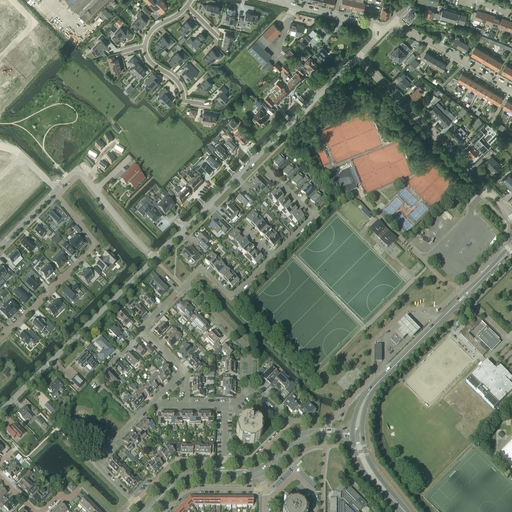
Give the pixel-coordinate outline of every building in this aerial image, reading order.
[(94,3),(97,0),(65,0),(67,2),(88,23),(101,10),(94,3)] [(97,0),(94,3),(101,10),(111,0),(97,0)] [(151,0),(144,0),(155,11),(158,8),(159,9),(160,9),(163,12),(167,8),(164,4),(165,4),(163,1),(162,0),(161,0),(157,0),(155,3),(151,0)] [(202,4),(201,10),(205,11),(209,12),(209,13),(217,15),(219,7),(211,5),(207,4),(206,5),(202,4)] [(145,7),(142,9),(149,15),(151,13),(145,7)] [(384,7),(381,17),(385,18),(385,17),(390,18),(392,11),(387,10),(387,7),(384,7)] [(411,8),(403,17),(407,20),(407,22),(409,24),(413,18),(412,17),(416,13),(411,8)] [(440,18),(457,23),(457,22),(464,24),(467,16),(460,14),(460,13),(443,9),(442,12),(439,11),(439,14),(435,13),(435,11),(427,8),(425,18),(433,20),(433,17),(439,19),(441,15),(440,18)] [(226,13),(224,21),(231,22),(230,25),(235,26),(237,20),(234,19),(235,15),(234,15),(235,10),(228,9),(227,13),(226,13)] [(136,21),(132,25),(134,27),(134,28),(135,28),(137,30),(140,27),(141,28),(145,24),(147,22),(145,20),(147,18),(141,11),(137,15),(139,17),(138,18),(135,21),(136,21)] [(480,22),(483,13),(477,11),(474,20),(480,22)] [(241,17),(239,26),(244,27),(245,22),(251,23),(251,22),(256,23),(257,16),(253,15),(245,13),(244,18),(241,17)] [(486,23),(489,14),(483,13),(480,22),(486,23)] [(492,25),(495,16),(489,14),(486,23),(492,25)] [(495,16),(492,25),(498,27),(501,18),(495,16)] [(502,19),(499,28),(505,30),(508,21),(502,19)] [(191,21),(188,23),(187,21),(181,27),(178,30),(183,35),(186,32),(187,33),(192,27),(194,28),(196,26),(191,21)] [(264,48),(271,41),(274,44),(276,42),(275,42),(280,38),(277,35),(282,31),(274,23),(248,49),(263,65),(272,56),(264,48)] [(291,23),(289,30),(296,31),(296,34),(296,36),(298,36),(298,35),(302,36),(302,32),(305,33),(306,32),(307,28),(307,27),(304,27),(304,26),(291,23)] [(133,35),(126,27),(123,30),(120,28),(114,34),(115,35),(112,38),(117,43),(121,40),(126,36),(129,39),(133,35)] [(223,42),(222,47),(230,48),(231,44),(232,44),(234,37),(237,37),(238,34),(237,34),(238,33),(233,32),(233,33),(231,32),(230,36),(225,34),(223,42)] [(206,39),(201,33),(197,36),(192,41),(190,38),(186,43),(191,48),(195,45),(197,48),(203,42),(206,39)] [(480,38),(511,51),(511,48),(481,35),(480,38)] [(96,52),(98,54),(101,51),(102,52),(108,46),(106,45),(108,43),(102,36),(98,39),(100,41),(95,46),(96,46),(93,49),(95,51),(95,52),(95,53),(96,52)] [(174,42),(168,36),(165,39),(163,36),(157,42),(154,45),(159,50),(162,47),(163,48),(169,42),(171,45),(174,42)] [(304,37),(300,41),(305,46),(309,42),(304,37)] [(456,38),(452,43),(466,51),(469,45),(459,39),(460,38),(457,37),(456,38)] [(390,56),(393,59),(396,61),(398,59),(400,61),(401,61),(402,59),(403,58),(411,50),(402,42),(398,47),(392,53),(392,54),(390,56)] [(320,63),(322,61),(321,60),(328,53),(322,47),(321,48),(320,47),(317,50),(318,51),(313,56),(320,63)] [(477,59),(482,51),(475,47),(471,54),(474,56),(474,57),(477,59)] [(33,49),(27,56),(35,64),(37,63),(38,64),(40,63),(39,62),(43,59),(33,49)] [(206,55),(203,59),(208,64),(211,61),(212,61),(217,56),(220,58),(223,56),(217,50),(214,52),(212,49),(206,55)] [(294,54),(290,50),(286,55),(290,59),(294,54)] [(484,62),(489,54),(482,51),(477,59),(481,61),(484,62)] [(168,61),(174,67),(177,64),(182,59),(184,62),(188,58),(183,52),(180,55),(177,52),(171,58),(172,58),(168,61)] [(406,60),(409,64),(416,56),(413,53),(406,60)] [(427,62),(431,56),(426,53),(422,59),(427,62)] [(491,67),(496,58),(489,54),(484,62),(487,64),(487,65),(491,67)] [(115,59),(114,56),(107,58),(111,73),(113,72),(114,74),(121,72),(120,67),(120,66),(118,59),(115,59)] [(139,61),(134,56),(128,62),(132,67),(130,69),(136,74),(137,74),(140,77),(145,72),(142,68),(143,68),(138,63),(139,61)] [(432,65),(436,59),(431,56),(427,62),(432,65)] [(298,60),(294,64),(299,70),(301,68),(305,71),(307,69),(310,72),(313,68),(315,69),(317,67),(317,65),(310,58),(303,65),(298,60)] [(498,70),(503,62),(496,58),(491,67),(494,69),(495,68),(498,70)] [(436,59),(432,65),(438,68),(441,62),(436,59)] [(22,60),(16,66),(26,76),(33,70),(22,60)] [(269,70),(268,70),(273,65),(268,61),(264,65),(265,66),(261,70),(265,74),(269,70)] [(441,62),(438,68),(443,71),(446,65),(441,62)] [(196,70),(189,63),(184,67),(187,69),(182,74),(188,81),(192,77),(194,74),(193,73),(196,70)] [(277,63),(273,66),(279,72),(283,68),(277,63)] [(287,73),(290,70),(291,69),(285,63),(281,67),(287,73)] [(508,77),(511,69),(511,67),(506,64),(501,72),(505,74),(504,75),(508,77)] [(405,72),(404,71),(398,76),(402,80),(399,83),(404,88),(405,88),(408,85),(410,82),(412,81),(407,75),(407,74),(405,72)] [(149,83),(148,85),(145,88),(150,93),(153,90),(159,84),(155,80),(157,78),(153,73),(146,80),(149,83)] [(292,77),(298,84),(301,81),(302,81),(304,79),(303,79),(304,78),(299,73),(298,74),(296,73),(292,77)] [(198,88),(203,93),(206,90),(207,91),(213,85),(210,83),(213,80),(207,74),(203,78),(205,80),(201,85),(198,88)] [(463,84),(467,77),(462,74),(458,81),(463,84)] [(295,87),(298,84),(292,77),(287,82),(289,83),(288,84),(293,89),(295,87)] [(468,87),(472,80),(467,77),(463,84),(468,87)] [(473,90),(477,83),(472,80),(468,87),(473,90)] [(278,82),(276,84),(280,89),(277,92),(284,98),(287,95),(289,93),(284,88),(283,89),(282,87),(283,86),(278,82)] [(478,93),(482,86),(477,83),(473,90),(478,93)] [(228,90),(223,86),(219,90),(221,92),(216,97),(222,103),(228,97),(225,94),(228,90)] [(412,92),(410,94),(416,100),(423,93),(420,90),(422,88),(420,86),(419,86),(415,90),(414,89),(412,91),(412,92)] [(484,96),(488,89),(482,86),(478,93),(484,96)] [(170,98),(165,93),(168,91),(165,87),(158,94),(160,96),(157,99),(163,104),(164,105),(165,106),(167,107),(172,101),(169,98),(170,98)] [(489,99),(493,92),(488,89),(484,96),(489,99)] [(268,96),(265,100),(271,106),(275,103),(274,102),(275,100),(278,103),(279,103),(281,102),(281,101),(284,98),(277,92),(275,94),(273,92),(269,97),(268,96)] [(494,102),(498,95),(493,92),(489,99),(494,102)] [(498,95),(494,102),(499,105),(503,98),(498,95)] [(257,110),(259,112),(253,119),(256,122),(257,120),(261,124),(264,121),(265,122),(265,121),(265,120),(266,119),(264,117),(265,116),(263,115),(264,114),(262,113),(263,112),(264,112),(266,110),(263,107),(265,106),(264,105),(263,104),(262,104),(256,99),(255,104),(259,107),(257,110)] [(508,110),(511,103),(507,100),(503,107),(508,110)] [(435,105),(429,111),(437,120),(438,119),(440,122),(446,116),(450,112),(447,108),(445,110),(438,102),(435,105)] [(463,108),(458,113),(462,117),(468,112),(463,108)] [(440,122),(439,122),(445,128),(451,121),(455,117),(450,112),(446,116),(440,122)] [(214,124),(216,116),(211,115),(203,113),(202,117),(199,116),(198,121),(201,121),(201,122),(210,123),(214,124)] [(472,125),(478,131),(485,124),(478,118),(472,125)] [(237,124),(234,120),(230,124),(234,128),(235,127),(237,128),(239,126),(237,124)] [(114,125),(111,128),(117,134),(120,131),(114,125)] [(454,131),(450,134),(455,139),(460,144),(466,137),(468,135),(466,133),(463,129),(460,127),(458,130),(456,128),(455,128),(454,130),(454,131)] [(247,136),(239,129),(235,134),(243,142),(244,142),(246,141),(246,140),(246,139),(245,138),(247,136)] [(471,146),(467,151),(469,153),(470,155),(470,154),(474,158),(476,155),(477,155),(479,153),(478,153),(479,152),(480,150),(484,154),(489,149),(483,143),(483,144),(481,145),(477,141),(485,134),(481,130),(470,140),(471,142),(470,143),(469,143),(471,146)] [(104,136),(104,137),(108,144),(108,143),(112,141),(112,142),(112,141),(108,134),(108,135),(104,137),(104,136)] [(233,145),(229,141),(230,139),(228,138),(225,142),(226,143),(226,144),(228,146),(226,147),(232,153),(233,154),(235,151),(236,149),(233,146),(233,145)] [(95,145),(101,151),(103,148),(104,148),(98,142),(95,145)] [(226,152),(220,146),(216,150),(214,152),(218,156),(224,162),(227,159),(227,158),(228,157),(225,154),(226,152)] [(114,150),(114,151),(122,155),(122,154),(123,151),(124,151),(117,147),(116,147),(117,147),(115,151),(114,150)] [(491,156),(490,155),(494,151),(491,148),(483,155),(488,160),(484,163),(493,172),(497,169),(498,170),(501,167),(491,156)] [(88,156),(95,160),(97,156),(98,156),(90,152),(88,156)] [(106,157),(111,164),(111,163),(114,161),(115,161),(110,154),(110,155),(107,157),(106,157)] [(197,170),(195,172),(196,172),(198,174),(201,178),(202,178),(204,176),(206,174),(209,176),(211,174),(213,172),(212,172),(215,169),(216,170),(219,167),(218,167),(220,165),(216,162),(217,162),(212,157),(211,156),(210,155),(209,156),(210,157),(210,158),(209,158),(208,158),(208,159),(208,160),(207,161),(206,160),(203,163),(202,161),(197,166),(199,168),(197,170)] [(282,156),(274,164),(278,168),(277,169),(280,172),(290,161),(287,158),(285,159),(282,156)] [(85,158),(84,159),(92,167),(93,166),(94,165),(85,157),(85,158)] [(98,166),(104,172),(105,171),(104,171),(107,168),(101,163),(100,163),(101,163),(98,166)] [(118,181),(121,178),(127,184),(125,186),(128,184),(134,190),(133,191),(146,179),(145,178),(144,179),(139,173),(140,172),(140,171),(140,172),(134,166),(135,164),(118,181)] [(286,178),(289,181),(300,170),(296,167),(294,169),(291,165),(283,173),(287,177),(286,178)] [(357,189),(349,170),(336,175),(335,172),(331,174),(334,181),(337,183),(339,182),(342,190),(344,189),(346,193),(357,189)] [(187,173),(185,174),(188,177),(198,187),(199,185),(200,186),(203,183),(199,180),(201,178),(198,174),(196,175),(195,176),(197,177),(194,180),(190,176),(187,173)] [(295,188),(298,190),(309,179),(305,176),(304,178),(300,174),(292,182),(296,187),(295,188)] [(511,176),(510,174),(503,181),(511,190),(511,176)] [(187,184),(185,186),(189,190),(191,189),(194,192),(197,189),(196,188),(198,187),(188,177),(187,179),(189,182),(191,183),(188,185),(187,184)] [(256,186),(252,189),(256,193),(260,190),(261,191),(266,185),(258,178),(253,183),(256,186)] [(305,197),(307,199),(318,189),(315,185),(313,187),(309,183),(301,191),(306,196),(305,197)] [(175,185),(173,186),(174,187),(176,189),(185,199),(187,198),(190,195),(187,192),(189,190),(185,186),(185,187),(184,186),(182,188),(184,190),(182,192),(180,191),(177,188),(175,186),(175,185)] [(176,189),(174,191),(177,194),(178,193),(179,194),(176,198),(181,204),(184,201),(184,200),(185,199),(176,189)] [(275,205),(283,196),(280,193),(279,194),(275,190),(268,198),(271,201),(273,200),(276,203),(274,205),(275,205)] [(165,192),(162,195),(165,199),(162,202),(169,210),(174,206),(169,201),(171,198),(165,192)] [(316,209),(327,198),(324,194),(322,196),(318,193),(310,201),(315,205),(314,206),(316,209)] [(236,199),(244,207),(248,204),(250,206),(254,201),(248,194),(245,197),(242,194),(236,199)] [(281,212),(290,203),(287,200),(286,201),(282,197),(283,197),(283,196),(275,205),(278,208),(280,206),(283,210),(281,211),(281,212)] [(145,199),(140,203),(143,206),(140,209),(144,213),(154,223),(160,218),(156,214),(158,212),(151,205),(145,199)] [(155,202),(151,205),(158,212),(160,210),(165,215),(169,210),(162,202),(158,206),(155,202)] [(288,218),(297,210),(294,207),(293,208),(289,204),(290,203),(281,212),(285,215),(286,213),(290,216),(288,218)] [(229,220),(230,220),(231,222),(236,216),(238,212),(231,205),(226,209),(228,211),(224,215),(229,220)] [(59,209),(61,211),(56,214),(55,213),(54,212),(49,216),(52,219),(53,220),(56,223),(60,220),(62,222),(67,218),(60,209),(59,209)] [(298,224),(297,223),(304,217),(300,214),(296,211),(297,210),(288,218),(291,222),(290,223),(295,227),(298,224)] [(253,226),(261,218),(258,215),(256,217),(252,213),(246,220),(249,223),(250,222),(253,226)] [(259,234),(266,227),(263,223),(264,222),(261,218),(253,226),(257,230),(256,231),(259,234)] [(215,220),(209,226),(217,234),(221,230),(224,234),(229,229),(221,221),(219,224),(215,220)] [(391,244),(395,241),(396,239),(397,239),(385,228),(378,221),(378,222),(370,230),(376,237),(388,247),(391,244)] [(45,232),(40,226),(34,231),(42,239),(46,235),(49,237),(52,234),(48,229),(45,232)] [(267,240),(275,232),(271,229),(270,230),(266,227),(259,234),(262,237),(263,236),(267,240)] [(233,246),(241,238),(237,234),(238,234),(235,230),(228,237),(232,241),(230,243),(233,246)] [(279,234),(278,235),(275,232),(267,240),(271,243),(270,244),(273,247),(280,241),(284,238),(279,234)] [(203,233),(197,239),(201,242),(198,244),(205,252),(210,247),(207,244),(210,240),(203,233)] [(69,242),(77,250),(79,248),(79,249),(84,244),(82,242),(83,241),(80,238),(79,239),(75,236),(69,242)] [(30,253),(36,247),(38,250),(41,247),(36,242),(33,244),(27,238),(21,245),(30,253)] [(242,251),(249,244),(246,241),(245,242),(241,238),(233,246),(237,249),(239,247),(242,251)] [(70,255),(71,257),(76,252),(75,252),(77,250),(69,242),(62,248),(66,252),(66,253),(69,256),(70,255)] [(247,259),(255,252),(251,248),(252,247),(249,244),(242,251),(246,254),(244,256),(247,259)] [(201,256),(191,246),(189,248),(188,249),(187,248),(183,252),(181,254),(188,261),(191,259),(194,263),(201,256)] [(11,254),(10,256),(9,256),(10,256),(9,256),(6,259),(9,262),(6,265),(13,271),(15,269),(12,265),(20,257),(21,257),(14,251),(15,251),(11,254)] [(53,263),(59,269),(66,262),(65,260),(67,258),(60,251),(56,255),(58,258),(53,263)] [(99,258),(96,261),(98,263),(96,265),(103,271),(102,273),(105,276),(112,270),(110,268),(113,265),(117,261),(108,252),(104,257),(101,260),(99,258)] [(255,252),(247,259),(250,263),(252,261),(256,265),(263,258),(259,255),(259,256),(255,252)] [(212,267),(220,259),(217,256),(215,258),(211,254),(205,261),(208,264),(209,263),(212,267)] [(46,260),(41,255),(37,259),(41,264),(46,260)] [(218,275),(225,268),(222,264),(223,263),(220,259),(212,267),(216,271),(215,272),(218,275)] [(47,266),(40,273),(45,279),(48,276),(49,277),(50,275),(53,272),(47,266)] [(7,269),(4,272),(0,267),(0,277),(3,280),(7,275),(10,278),(13,275),(7,269)] [(226,281),(234,273),(230,270),(229,271),(225,268),(218,275),(221,278),(222,277),(226,281)] [(86,270),(79,277),(80,277),(87,284),(94,278),(97,280),(100,277),(92,270),(89,273),(86,270)] [(38,278),(32,272),(26,278),(29,281),(26,284),(27,285),(26,286),(29,289),(30,288),(34,292),(40,286),(35,281),(38,278)] [(234,273),(226,281),(230,284),(229,285),(232,288),(239,282),(235,278),(237,276),(234,273)] [(162,280),(159,278),(157,280),(150,287),(160,297),(167,290),(160,282),(162,280)] [(19,287),(20,288),(14,294),(24,304),(30,298),(23,291),(26,288),(22,284),(19,287)] [(69,287),(63,293),(64,294),(63,295),(65,298),(67,297),(71,301),(77,296),(80,298),(83,295),(79,291),(79,290),(75,286),(71,290),(69,287)] [(154,303),(151,300),(153,298),(151,296),(146,291),(142,295),(145,298),(143,301),(150,308),(154,303)] [(10,301),(5,306),(13,315),(19,309),(10,301)] [(50,306),(50,305),(50,306),(47,309),(50,312),(49,312),(50,313),(53,315),(61,307),(64,309),(66,307),(62,303),(59,305),(55,301),(52,304),(51,304),(52,304),(50,306)] [(182,313),(189,305),(185,301),(182,304),(179,301),(171,309),(176,314),(179,311),(182,313)] [(145,312),(138,305),(135,308),(133,306),(132,306),(130,308),(130,309),(132,311),(139,318),(145,312)] [(188,321),(194,316),(191,313),(194,310),(189,305),(182,313),(184,316),(181,319),(186,324),(188,321)] [(5,306),(0,310),(0,311),(8,320),(13,315),(5,306)] [(127,316),(128,315),(124,311),(118,317),(123,322),(122,324),(125,327),(129,323),(132,325),(134,323),(127,316)] [(194,316),(188,321),(191,323),(192,322),(197,327),(204,320),(199,315),(198,316),(196,314),(194,316)] [(397,333),(403,339),(408,334),(411,338),(420,329),(406,315),(397,324),(401,327),(396,332),(397,333)] [(483,357),(500,339),(487,326),(474,339),(469,334),(482,321),(477,316),(460,334),(483,357)] [(163,317),(159,321),(161,323),(154,331),(159,336),(167,328),(164,325),(168,321),(163,317)] [(44,324),(41,321),(38,318),(32,324),(41,333),(45,330),(47,328),(51,331),(54,328),(48,322),(45,325),(44,324)] [(203,335),(208,329),(210,328),(208,326),(209,325),(204,320),(197,327),(202,332),(200,333),(203,335)] [(109,331),(109,332),(109,333),(109,334),(110,335),(111,335),(112,334),(115,337),(112,339),(115,342),(115,341),(118,343),(122,339),(123,341),(126,339),(119,332),(120,331),(118,328),(116,330),(114,327),(109,331)] [(171,347),(181,337),(174,330),(163,340),(171,347)] [(210,342),(218,334),(214,330),(209,335),(207,332),(201,338),(204,341),(206,338),(210,342)] [(28,346),(32,343),(34,345),(39,340),(31,332),(29,334),(28,333),(27,333),(25,331),(19,337),(22,340),(21,341),(24,344),(25,343),(28,346)] [(397,346),(403,339),(397,333),(390,339),(397,346)] [(218,334),(210,342),(214,346),(211,348),(214,351),(220,345),(217,343),(222,338),(218,334)] [(110,347),(110,346),(101,337),(95,343),(103,350),(99,354),(105,360),(114,351),(110,347)] [(229,356),(234,350),(227,343),(222,349),(229,356)] [(148,347),(145,349),(140,344),(134,350),(141,357),(147,352),(150,355),(153,352),(148,347)] [(185,344),(183,346),(183,347),(177,354),(182,359),(187,354),(190,356),(196,351),(194,349),(193,348),(191,350),(185,344)] [(215,356),(221,350),(219,347),(213,353),(215,356)] [(75,362),(82,369),(87,365),(92,370),(97,365),(90,358),(91,358),(85,352),(81,355),(78,358),(75,362)] [(140,359),(135,355),(133,353),(131,355),(129,353),(124,358),(133,366),(140,359)] [(192,369),(198,363),(196,360),(198,358),(194,354),(186,361),(189,363),(188,364),(192,369)] [(225,363),(225,369),(236,369),(236,362),(233,362),(233,359),(229,359),(222,359),(222,363),(225,363)] [(494,409),(498,405),(511,391),(511,385),(511,384),(511,378),(509,375),(501,366),(498,369),(497,367),(495,369),(487,361),(466,382),(494,409)] [(125,363),(123,365),(120,362),(115,367),(122,374),(125,372),(127,374),(132,370),(125,363)] [(198,363),(192,369),(196,373),(197,372),(200,375),(207,367),(203,363),(201,365),(198,363)] [(162,370),(160,373),(166,379),(170,374),(169,373),(172,371),(164,364),(160,368),(162,370)] [(273,382),(280,375),(271,367),(261,377),(266,382),(270,385),(273,382)] [(222,378),(223,378),(229,379),(229,375),(236,375),(236,369),(225,369),(225,374),(222,374),(222,378)] [(119,376),(117,378),(110,372),(104,378),(114,387),(120,381),(122,384),(125,382),(119,376)] [(155,373),(151,377),(158,384),(161,382),(162,383),(166,379),(160,373),(157,375),(155,373)] [(71,381),(80,389),(85,383),(77,375),(71,381)] [(273,382),(269,385),(273,388),(278,383),(281,386),(284,389),(285,390),(288,386),(287,386),(289,384),(280,375),(273,382)] [(149,383),(146,386),(153,392),(157,388),(156,387),(158,384),(151,377),(147,381),(149,383)] [(192,388),(201,388),(201,384),(204,384),(204,378),(194,378),(194,382),(192,382),(192,388)] [(223,378),(223,384),(223,388),(225,388),(235,388),(235,382),(230,382),(230,379),(229,379),(223,378)] [(64,390),(61,388),(62,387),(56,380),(56,381),(51,387),(50,386),(47,389),(51,393),(49,395),(52,397),(53,395),(56,393),(59,391),(61,393),(64,390)] [(142,386),(138,390),(145,398),(147,395),(148,396),(153,392),(146,386),(144,388),(142,386)] [(201,388),(192,388),(192,394),(194,394),(194,397),(204,397),(204,391),(201,391),(201,388)] [(228,397),(230,397),(232,397),(232,394),(235,394),(235,388),(225,388),(225,391),(222,391),(222,397),(225,397),(228,397)] [(134,395),(131,397),(139,405),(144,401),(143,400),(145,398),(138,390),(133,395),(134,395)] [(301,409),(298,406),(293,401),(296,398),(292,395),(285,402),(288,405),(286,407),(292,413),(294,411),(297,414),(299,412),(298,412),(301,409)] [(129,400),(124,404),(131,411),(134,409),(135,410),(139,405),(131,397),(129,400)] [(45,406),(49,410),(54,416),(58,412),(53,406),(49,402),(45,406)] [(298,412),(299,412),(302,415),(312,415),(316,411),(307,402),(301,409),(298,412)] [(21,410),(17,413),(22,418),(24,420),(26,418),(29,421),(33,417),(29,412),(25,407),(21,410)] [(195,425),(195,414),(192,414),(192,413),(190,413),(190,411),(186,411),(186,413),(186,421),(189,421),(189,425),(195,425)] [(158,424),(164,424),(164,421),(167,421),(167,413),(161,413),(161,414),(158,414),(158,424)] [(176,424),(176,414),(173,414),(173,413),(167,413),(167,421),(171,421),(171,424),(176,424)] [(182,421),(186,421),(186,413),(179,413),(179,414),(176,414),(176,424),(182,424),(182,421)] [(200,421),(204,421),(204,413),(198,413),(198,414),(195,414),(195,425),(200,425),(200,421)] [(204,413),(204,421),(207,421),(207,424),(213,424),(213,414),(210,414),(210,413),(204,413)] [(236,431),(237,433),(238,439),(241,442),(242,442),(244,443),(245,443),(246,444),(247,444),(249,444),(253,443),(260,438),(262,434),(262,427),(260,423),(256,420),(256,421),(255,420),(252,420),(252,418),(251,417),(250,417),(248,415),(244,415),(240,418),(241,420),(236,426),(236,431)] [(141,425),(147,431),(149,428),(151,431),(155,426),(152,423),(153,421),(149,416),(147,418),(149,420),(147,422),(145,420),(141,425)] [(35,420),(41,425),(44,422),(38,417),(35,420)] [(8,428),(6,431),(13,439),(13,438),(12,437),(14,436),(16,436),(19,439),(25,433),(16,424),(12,428),(10,426),(8,428)] [(144,433),(147,431),(141,425),(136,429),(137,430),(135,432),(142,439),(146,436),(144,433)] [(132,433),(128,438),(134,444),(136,446),(138,444),(142,439),(135,432),(133,434),(132,433)] [(131,446),(134,444),(128,438),(123,442),(124,443),(122,446),(129,453),(133,449),(131,446)] [(178,453),(178,443),(168,443),(165,446),(167,448),(165,451),(171,457),(175,453),(174,452),(175,450),(178,450),(178,453)] [(187,455),(187,446),(183,446),(183,443),(178,443),(178,453),(181,453),(181,455),(187,455)] [(195,453),(196,443),(190,443),(190,446),(187,446),(187,455),(193,455),(193,453),(195,453)] [(204,455),(204,446),(201,446),(201,443),(196,443),(195,453),(198,453),(198,455),(204,455)] [(204,446),(204,455),(210,455),(210,453),(213,453),(213,443),(208,443),(208,446),(204,446)] [(156,455),(164,462),(166,460),(167,461),(171,457),(165,451),(162,449),(156,455)] [(132,463),(135,460),(129,454),(126,457),(132,463)] [(162,464),(164,462),(156,455),(153,458),(155,461),(152,463),(158,469),(163,465),(162,464)] [(113,470),(118,464),(121,462),(118,459),(114,456),(107,463),(109,465),(108,466),(113,470)] [(20,470),(15,466),(17,464),(14,461),(9,466),(11,468),(6,473),(12,478),(20,470)] [(120,476),(127,468),(123,465),(121,462),(118,464),(113,470),(117,474),(118,473),(120,476)] [(154,473),(158,469),(152,463),(150,465),(148,463),(144,467),(151,475),(153,472),(154,473)] [(125,483),(131,477),(129,474),(131,472),(127,468),(120,476),(122,478),(121,479),(125,483)] [(27,479),(29,477),(32,474),(28,470),(20,479),(22,481),(18,485),(21,488),(22,487),(27,492),(34,486),(27,479)] [(131,477),(125,483),(130,487),(131,486),(133,488),(140,481),(136,477),(134,479),(131,477)] [(76,488),(72,484),(68,488),(72,492),(76,488)] [(335,499),(330,499),(331,499),(330,511),(358,511),(365,505),(367,504),(365,502),(361,498),(350,488),(347,491),(341,485),(335,491),(335,499)] [(39,491),(39,489),(37,487),(30,494),(32,496),(31,498),(39,506),(53,492),(50,488),(41,497),(37,492),(39,491)] [(3,501),(0,504),(0,505),(2,508),(3,506),(8,511),(11,508),(12,509),(16,505),(16,504),(16,503),(11,498),(8,502),(5,499),(3,501)] [(82,508),(89,502),(85,498),(78,504),(82,508)] [(189,509),(193,506),(190,498),(184,504),(184,503),(183,504),(189,509)] [(282,511),(307,511),(307,510),(304,503),(297,499),(289,500),(287,502),(285,500),(284,500),(283,501),(283,502),(284,502),(286,504),(284,506),(282,511)] [(85,511),(86,511),(93,505),(89,502),(82,508),(85,511)]
